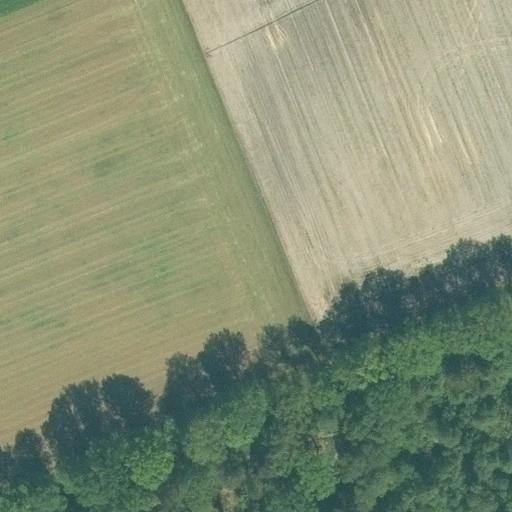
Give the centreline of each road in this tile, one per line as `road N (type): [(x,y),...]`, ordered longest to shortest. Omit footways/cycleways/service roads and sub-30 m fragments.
road 1 (track): [(372,364),(0,511)]
road 2 (track): [(328,511),(372,364)]
road 3 (track): [(511,311),(372,364)]
